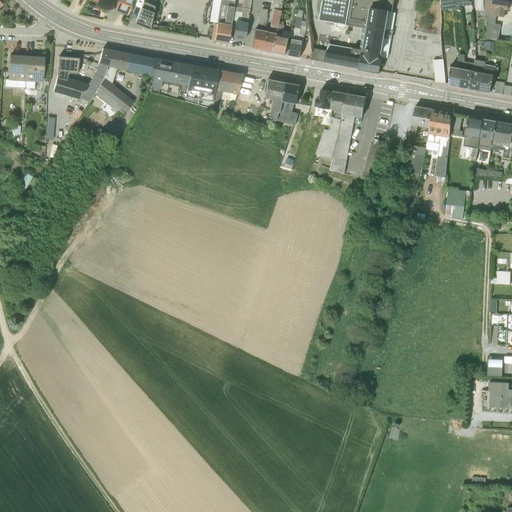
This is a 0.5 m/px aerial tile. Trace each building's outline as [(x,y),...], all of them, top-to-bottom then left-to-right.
[(117,0),(114,10),(127,14),(132,0),(117,0)] [(154,0),(143,0),(134,24),(149,30),(154,0)] [(216,24),(214,41),(227,44),(231,20),(233,7),(233,0),(211,0),(208,21),(215,23),(216,24)] [(244,41),(250,0),(242,0),(241,8),(233,7),(231,20),(235,21),(232,39),(244,41)] [(273,0),(273,5),(274,6),(274,7),(270,28),(264,27),(259,49),(273,52),(283,0),(273,0)] [(347,24),(351,0),(322,0),(319,20),(346,24),(347,24)] [(327,50),(325,59),(325,62),(358,68),(358,69),(359,69),(367,71),(371,71),(378,73),(379,73),(382,58),(379,57),(379,56),(380,53),(382,53),(389,11),(392,12),(394,0),(351,0),(347,24),(363,27),(366,28),(363,50),(360,49),(328,43),(327,50)] [(441,0),(442,10),(460,8),(460,7),(459,0),(441,0)] [(484,10),(483,0),(474,0),(475,11),(484,10)] [(497,0),(484,0),(484,13),(504,17),(505,10),(508,10),(509,2),(497,0)] [(8,9),(5,5),(0,9),(0,15),(1,16),(8,9)] [(264,27),(268,10),(262,9),(256,29),(254,29),(251,48),(259,49),(264,27)] [(303,11),(298,9),(288,55),(300,57),(303,41),(303,40),(304,35),(306,26),(301,26),(301,25),(303,11)] [(380,53),(379,56),(388,58),(396,13),(392,12),(389,11),(382,53),(380,53)] [(500,37),(500,21),(488,21),(488,37),(500,37)] [(285,54),(289,37),(292,37),(294,29),(291,28),(289,32),(283,30),(284,24),(279,23),(273,52),(285,54)] [(485,49),(494,50),(494,41),(485,41),(485,49)] [(94,94),(102,80),(111,50),(102,48),(93,73),(87,84),(67,77),(68,74),(77,74),(79,58),(58,56),(57,74),(52,91),(79,100),(80,98),(88,102),(94,94)] [(325,59),(327,50),(315,49),(314,52),(312,52),(312,59),(320,61),(320,58),(325,59)] [(133,101),(111,84),(116,68),(149,75),(153,58),(111,50),(102,80),(94,94),(116,112),(119,109),(125,113),(133,101)] [(9,55),(7,80),(16,81),(15,87),(24,87),(24,81),(26,53),(19,53),(19,55),(9,55)] [(34,54),(26,53),(24,81),(42,82),(44,57),(34,56),(34,54)] [(459,86),(466,55),(458,54),(456,67),(450,66),(449,84),(459,86)] [(471,56),(466,55),(459,86),(469,88),(473,65),(470,64),(471,56)] [(150,91),(158,94),(161,83),(178,86),(177,92),(185,93),(190,65),(153,58),(149,75),(153,76),(150,85),(151,86),(150,91)] [(435,81),(445,83),(443,59),(433,60),(435,81)] [(469,88),(480,89),(485,61),(475,59),(469,88)] [(498,67),(485,64),(480,89),(502,94),(504,85),(505,83),(496,81),(498,67)] [(218,70),(190,65),(184,97),(212,102),(218,70)] [(218,70),(212,102),(220,103),(221,99),(233,102),(236,94),(242,75),(218,70)] [(280,112),(286,83),(268,79),(267,79),(263,98),(272,99),(268,118),(273,119),(272,125),(275,126),(279,112),(280,112)] [(297,104),(300,85),(286,83),(280,112),(279,112),(277,120),(280,121),(295,125),(298,114),(292,112),(294,104),(297,104)] [(511,86),(504,85),(502,94),(511,95),(511,86)] [(250,90),(240,87),(236,100),(246,103),(250,90)] [(334,91),(321,89),(320,98),(317,98),(314,111),(325,113),(323,126),(329,127),(331,114),(332,109),(334,91)] [(341,119),(346,93),(334,91),(332,109),(335,110),(335,111),(335,118),(341,119)] [(362,117),(366,97),(346,93),(341,119),(331,117),(328,130),(324,129),(316,154),(332,158),(330,171),(344,174),(355,116),(362,117)] [(220,103),(212,102),(210,109),(218,111),(220,103)] [(429,128),(433,109),(415,106),(411,132),(416,133),(418,126),(429,128)] [(451,113),(433,109),(429,128),(426,149),(439,151),(435,176),(445,177),(450,134),(451,116),(451,113)] [(460,130),(462,119),(451,116),(450,134),(462,136),(463,131),(460,130)] [(469,116),(464,145),(477,147),(479,137),(483,119),(469,116)] [(479,137),(477,147),(491,150),(491,148),(496,121),(483,119),(479,137)] [(511,136),(511,123),(496,121),(491,148),(497,149),(497,147),(503,148),(502,159),(511,161),(511,156),(511,142),(511,136)] [(230,124),(229,128),(236,130),(235,132),(242,134),(243,129),(237,128),(237,126),(230,124)] [(373,181),(383,146),(371,143),(362,178),(373,181)] [(425,147),(409,145),(404,172),(420,175),(425,147)] [(396,155),(389,154),(387,167),(394,168),(396,155)] [(477,168),(476,176),(486,177),(487,170),(477,168)] [(501,178),(502,172),(487,170),(486,177),(501,178)] [(26,188),(33,175),(27,172),(20,185),(26,188)] [(448,191),(445,217),(463,219),(466,193),(448,191)] [(487,376),(501,376),(502,360),(488,359),(488,367),(487,367),(487,376)] [(489,407),(510,407),(510,398),(511,398),(511,388),(508,388),(508,383),(489,382),(488,382),(488,391),(490,391),(489,407)]
